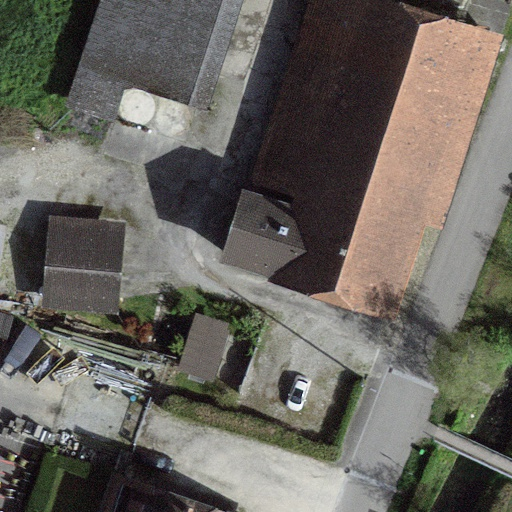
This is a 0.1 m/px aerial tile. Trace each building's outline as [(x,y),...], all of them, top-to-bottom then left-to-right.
[(239,0),(105,0),(70,107),(106,119),(119,80),(203,108),(239,0)] [(222,256),(373,304),(458,36),(382,12),(386,0),(310,0),(294,50),(297,51),(271,131),(308,143),(295,184),(317,191),(307,222),(240,200),(222,256)] [(119,101),(118,101),(116,108),(116,115),(119,121),(124,126),(131,128),(138,128),(144,125),(149,120),(151,114),(151,107),(149,100),(143,95),(137,93),(130,93),(124,96),(119,101)] [(179,137),(179,136),(184,131),(186,124),(185,118),(182,112),(177,108),(171,106),(164,106),(158,109),(154,114),(151,120),(152,126),(155,133),(159,137),(166,140),(173,139),(179,137)] [(45,302),(111,308),(117,242),(51,236),(45,302)] [(207,511),(113,481),(102,511),(207,511)]
